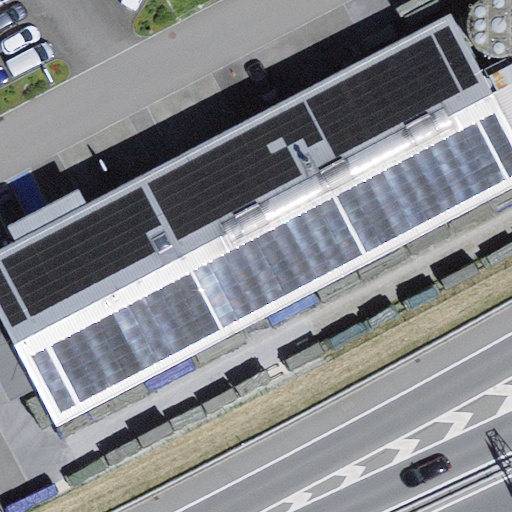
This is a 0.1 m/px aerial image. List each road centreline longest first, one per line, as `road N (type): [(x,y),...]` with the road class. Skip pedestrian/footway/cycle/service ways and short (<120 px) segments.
road 1 (residential): [(291,0),(0,154)]
road 2 (motorway): [(511,362),(269,511)]
road 3 (motorway): [(511,452),(376,511)]
